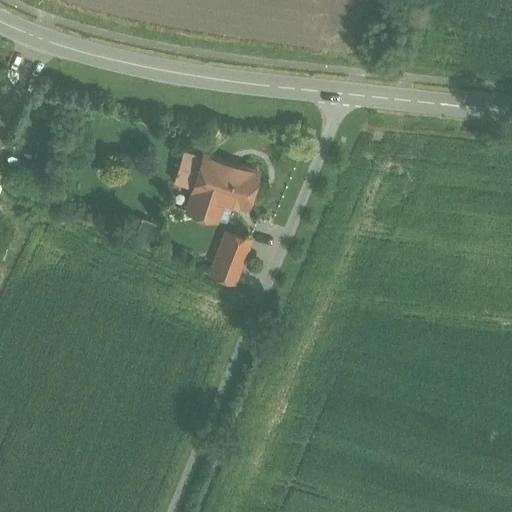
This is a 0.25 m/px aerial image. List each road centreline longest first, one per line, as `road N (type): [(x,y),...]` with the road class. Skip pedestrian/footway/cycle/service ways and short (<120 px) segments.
road 1 (unclassified): [(175,511),(345,95)]
road 2 (secondary): [(345,95),(95,56),(0,20)]
road 3 (secondary): [(511,113),(345,95)]
